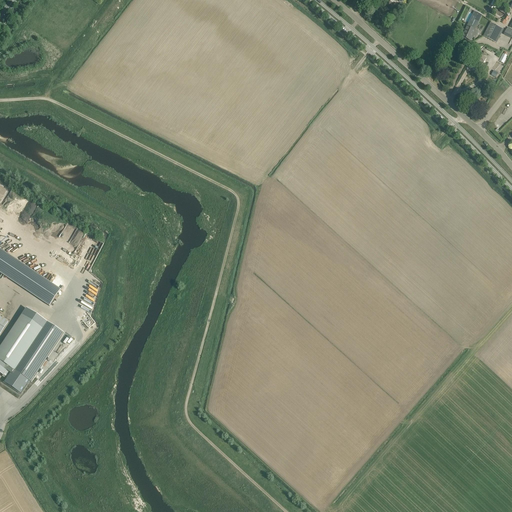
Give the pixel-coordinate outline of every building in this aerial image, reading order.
[(481,15),(474,12),(467,26),(471,27),(471,26),(475,28),(480,18),(479,18),(481,15)] [(492,23),(485,37),(492,41),(500,27),(492,23)] [(462,37),(471,41),(473,35),(476,36),(478,31),(467,27),(462,37)] [(503,53),(499,61),(504,63),(508,56),(507,55),(507,53),(505,52),(504,54),(503,53)] [(476,58),(474,62),(481,66),(484,62),(486,58),(482,56),(478,53),(475,57),(476,58)] [(61,237),(58,243),(65,245),(67,239),(61,237)] [(0,274),(49,304),(59,287),(0,250),(0,274)] [(0,335),(1,336),(12,319),(0,310),(0,335)] [(0,372),(3,375),(9,367),(14,371),(39,333),(42,329),(22,315),(0,346),(0,372)] [(79,331),(73,336),(76,340),(82,334),(79,331)] [(20,401),(25,396),(19,390),(14,395),(20,401)]
